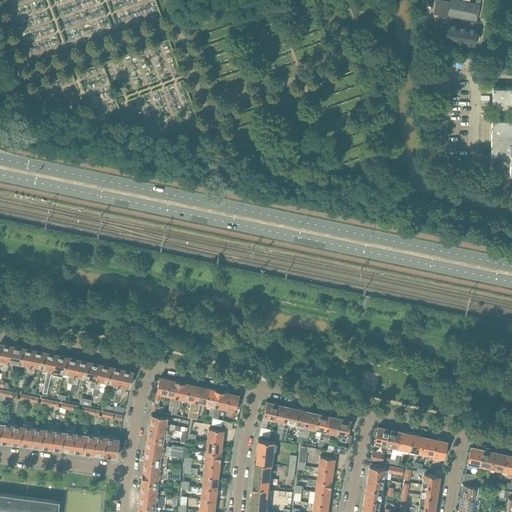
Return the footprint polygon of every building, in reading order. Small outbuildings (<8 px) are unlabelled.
[(435,0),(435,5),(433,12),(441,14),(446,15),(449,1),(446,0),(435,0)] [(454,0),(450,0),(448,15),(475,20),(478,5),(475,4),(454,0)] [(473,46),(474,41),(476,42),(478,40),(479,36),(478,34),(476,33),(477,29),(448,23),(446,34),(435,32),(434,38),(473,46)] [(511,107),(511,102),(511,101),(511,87),(492,87),(492,107),(511,107)] [(511,139),(511,119),(491,119),(491,139),(511,139)] [(510,158),(510,153),(511,153),(511,139),(491,139),(491,158),(510,158)] [(0,342),(0,359),(3,360),(1,369),(2,369),(0,379),(0,378),(0,386),(3,387),(6,370),(11,345),(0,342)] [(19,363),(22,347),(11,345),(6,370),(11,371),(13,361),(19,363)] [(28,374),(33,349),(22,347),(19,363),(25,364),(23,378),(27,379),(28,374)] [(41,367),(44,351),(33,349),(28,374),(33,375),(35,366),(41,367)] [(50,378),(55,354),(44,351),(41,367),(47,368),(45,377),(50,378)] [(55,354),(51,375),(62,378),(63,372),(66,356),(55,354)] [(72,383),(77,358),(66,356),(63,372),(69,373),(67,382),(72,383)] [(85,376),(88,361),(77,358),(72,383),(71,390),(75,391),(79,375),(85,376)] [(88,361),(85,376),(91,378),(89,387),(94,388),(100,363),(88,361)] [(107,381),(111,366),(100,363),(94,388),(93,395),(97,396),(101,380),(107,381)] [(116,393),(122,368),(111,366),(107,381),(113,383),(111,392),(116,393)] [(116,393),(114,403),(117,403),(121,394),(123,385),(129,386),(133,372),(132,371),(122,368),(116,393)] [(166,394),(170,379),(160,377),(159,377),(152,410),(162,412),(164,406),(158,405),(160,399),(159,399),(161,393),(166,394)] [(172,414),(179,381),(170,379),(166,394),(171,395),(167,413),(172,414)] [(186,399),(189,384),(179,381),(172,414),(177,415),(181,397),(186,399)] [(192,418),(199,386),(189,384),(186,399),(191,400),(187,417),(192,418)] [(197,419),(200,402),(206,403),(209,388),(199,386),(192,418),(197,419)] [(209,388),(206,403),(211,404),(207,421),(212,422),(219,390),(209,388)] [(18,393),(0,389),(0,390),(0,394),(17,398),(18,393)] [(220,406),(225,408),(229,393),(219,390),(212,422),(211,424),(221,426),(223,420),(217,419),(220,406)] [(234,416),(235,412),(239,395),(238,395),(229,393),(225,408),(231,409),(229,415),(234,416)] [(38,397),(21,394),(20,399),(37,402),(38,397)] [(58,402),(41,398),(40,403),(57,406),(58,402)] [(266,402),(261,422),(266,423),(268,417),(273,419),(277,404),(267,401),(266,402)] [(79,406),(62,402),(61,407),(78,411),(79,406)] [(271,432),(269,437),(275,438),(280,439),(287,406),(277,404),(274,419),(279,420),(276,433),(271,432)] [(289,422),(294,423),(298,408),(287,406),(280,439),(285,440),(289,422)] [(99,410),(82,407),(81,411),(98,415),(99,410)] [(298,408),(294,423),(300,425),(298,435),(296,442),(301,443),(303,436),(308,411),(298,408)] [(310,427),(315,428),(319,413),(308,411),(303,436),(307,437),(310,427)] [(151,413),(149,425),(174,429),(175,424),(166,423),(167,416),(151,413)] [(321,429),(317,446),(322,447),(323,441),(329,415),(319,413),(315,428),(321,429)] [(331,432),(336,433),(340,418),(329,415),(323,441),(328,442),(331,432)] [(336,433),(335,438),(341,439),(341,440),(346,442),(347,434),(350,421),(350,420),(340,418),(336,433)] [(223,420),(221,426),(231,429),(233,422),(228,421),(223,420)] [(1,423),(0,428),(0,440),(19,443),(22,425),(7,424),(1,423)] [(42,428),(22,425),(19,443),(40,446),(42,428)] [(149,425),(147,436),(163,439),(167,439),(168,433),(173,434),(174,429),(149,425)] [(380,443),(386,444),(389,429),(378,426),(377,427),(374,444),(379,445),(380,443)] [(269,437),(271,429),(260,427),(258,435),(269,437)] [(42,428),(40,446),(61,449),(63,431),(42,428)] [(209,428),(207,440),(222,442),(223,430),(209,428)] [(401,431),(389,429),(386,444),(385,449),(392,451),(393,448),(397,449),(401,431)] [(63,431),(61,449),(82,452),(84,434),(63,431)] [(403,448),(409,449),(412,434),(401,431),(397,449),(402,450),(403,448)] [(84,434),(82,452),(103,454),(105,436),(84,434)] [(424,436),(412,434),(409,449),(415,451),(415,453),(420,454),(424,436)] [(105,436),(103,454),(117,456),(119,438),(105,436)] [(147,436),(145,447),(170,451),(171,447),(162,445),(163,439),(147,436)] [(426,453),(432,454),(435,439),(424,436),(420,454),(425,455),(426,453)] [(266,511),(272,463),(273,463),(275,441),(258,439),(255,462),(254,461),(248,511),(266,511)] [(446,441),(435,439),(432,454),(438,456),(438,458),(443,459),(447,442),(446,441)] [(221,454),(222,442),(207,440),(206,452),(221,454)] [(333,446),(332,451),(345,454),(346,447),(334,445),(333,446)] [(470,447),(467,464),(472,465),(473,463),(479,464),(482,449),(471,446),(470,447)] [(143,459),(159,461),(160,454),(183,458),(184,454),(170,451),(145,447),(143,458),(143,459)] [(485,468),(490,469),(494,451),(482,449),(479,464),(485,466),(485,468)] [(496,468),(502,469),(506,454),(494,451),(490,469),(496,470),(496,468)] [(206,452),(205,464),(219,465),(221,454),(206,452)] [(375,460),(382,462),(383,455),(372,452),(370,459),(375,460)] [(294,477),(296,455),(290,454),(287,477),(294,477)] [(511,455),(506,454),(502,469),(508,471),(508,473),(511,474),(511,455)] [(318,468),(333,470),(334,458),(320,456),(318,468)] [(158,467),(159,461),(143,459),(142,470),(167,473),(168,469),(158,467)] [(369,465),(385,468),(389,469),(388,472),(402,474),(403,468),(370,462),(369,465)] [(218,477),(219,465),(205,464),(203,475),(218,477)] [(369,465),(367,476),(383,479),(385,468),(369,465)] [(331,482),(333,470),(318,468),(316,479),(331,482)] [(142,470),(141,482),(157,483),(157,477),(180,480),(181,475),(171,474),(167,473),(142,470)] [(438,486),(440,475),(424,473),(422,484),(438,486)] [(476,477),(477,475),(465,473),(463,480),(475,482),(476,477)] [(216,489),(218,477),(203,475),(202,487),(216,489)] [(382,490),(383,479),(367,476),(366,487),(382,490)] [(331,482),(316,479),(315,491),(329,493),(331,482)] [(140,491),(139,493),(165,496),(165,491),(156,490),(157,483),(141,482),(140,491)] [(460,495),(475,498),(480,498),(481,487),(463,483),(460,495)] [(438,486),(422,484),(420,494),(436,497),(438,486)] [(215,501),(216,489),(202,487),(201,499),(215,501)] [(366,487),(364,498),(380,500),(382,490),(366,487)] [(511,510),(511,491),(504,490),(503,497),(508,497),(506,509),(511,510)] [(328,505),(329,493),(315,491),(313,503),(328,505)] [(0,511),(56,511),(58,501),(0,493),(0,511)] [(139,493),(138,504),(154,506),(160,506),(162,507),(164,496),(139,493)] [(435,508),(436,497),(420,494),(419,505),(435,508)] [(460,495),(458,509),(473,511),(475,498),(460,495)] [(364,498),(362,508),(378,511),(380,500),(364,498)] [(210,511),(213,511),(215,501),(201,499),(199,511),(210,511)] [(326,511),(328,505),(313,503),(311,511),(326,511)]
